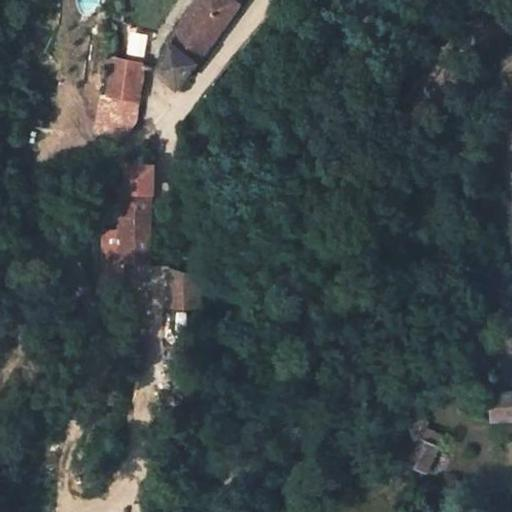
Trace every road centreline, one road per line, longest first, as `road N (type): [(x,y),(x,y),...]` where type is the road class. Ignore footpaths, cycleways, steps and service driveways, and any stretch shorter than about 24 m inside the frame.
road 1 (track): [(511,34),(460,44),(406,139),(277,243)]
road 2 (unclassified): [(257,0),(176,108),(164,258)]
